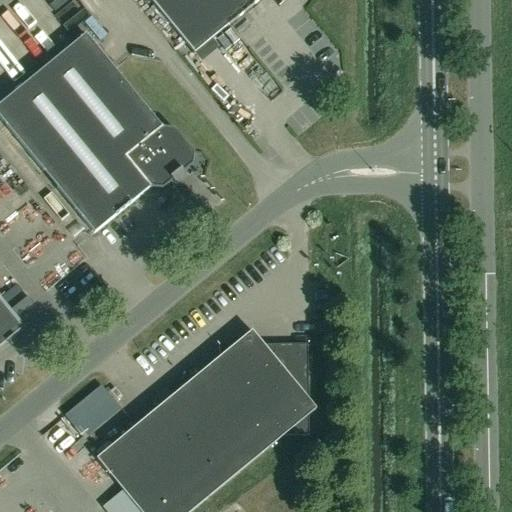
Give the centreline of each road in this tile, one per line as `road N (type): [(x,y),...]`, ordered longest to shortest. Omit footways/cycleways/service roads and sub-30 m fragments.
road 1 (unclassified): [(0,431),(304,186),(353,172),(435,175)]
road 2 (unclassified): [(492,511),(484,0)]
road 3 (tertiary): [(440,511),(435,175)]
road 4 (unknown): [(160,375),(303,249),(304,186),(278,127)]
road 5 (unknown): [(287,199),(123,0)]
road 6 (unknown): [(278,127),(238,75),(237,54),(279,27),(314,66),(315,89)]
road 7 (tertiary): [(435,175),(431,0)]
road 8 (unknown): [(0,222),(90,358)]
